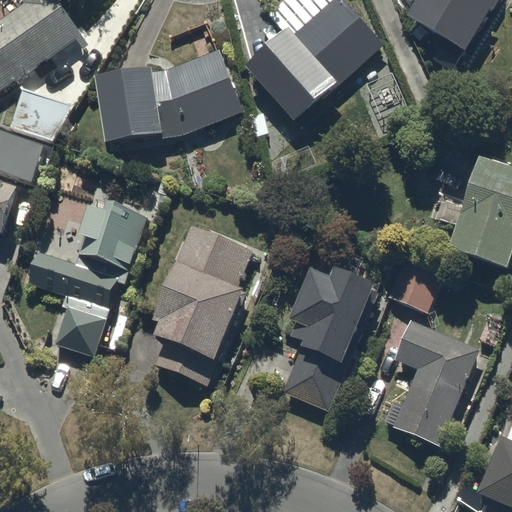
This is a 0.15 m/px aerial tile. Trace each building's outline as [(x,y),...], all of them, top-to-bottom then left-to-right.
[(0,22),(0,93),(84,35),(59,0),(23,0),(27,4),(0,22)] [(299,123),(384,46),(342,0),(285,0),(270,14),(290,37),(252,71),(299,123)] [(501,0),(427,0),(416,19),(471,53),(501,0)] [(184,130),(244,107),(221,50),(164,72),(100,81),(109,142),(184,130)] [(25,89),(13,127),(56,141),(76,106),(25,89)] [(453,250),(510,268),(511,261),(511,166),(483,158),(453,250)] [(29,160),(22,180),(35,185),(42,164),(29,160)] [(0,231),(4,233),(19,188),(0,181),(0,231)] [(58,345),(96,357),(120,282),(127,284),(148,217),(99,201),(78,265),(41,253),(31,284),(73,298),(58,345)] [(158,365),(210,387),(249,293),(240,289),(256,252),(194,226),(155,320),(163,323),(158,335),(169,339),(158,365)] [(391,296),(429,313),(445,277),(407,260),(391,296)] [(285,393),(331,412),(379,297),(374,295),(378,285),(338,268),(334,277),(314,269),(293,320),(299,323),(294,336),(307,342),(285,393)] [(396,428),(442,447),(482,350),(414,322),(398,361),(420,371),(396,428)] [(511,433),(484,499),(511,510),(511,433)]
